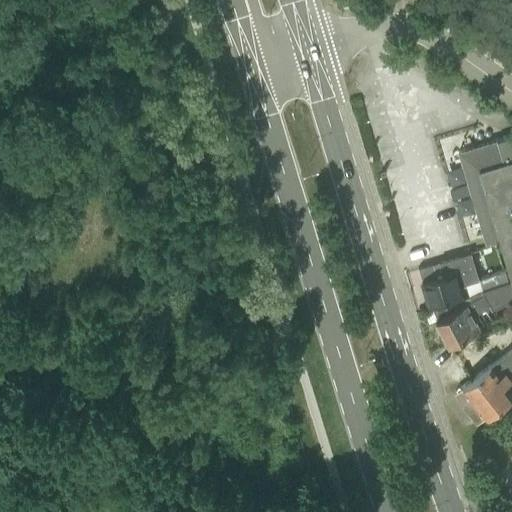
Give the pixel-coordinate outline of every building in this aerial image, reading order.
[(510,135),(458,151),(467,181),(471,193),(486,243),(499,239),(503,238),(511,269),(511,137),(510,136),(510,135)] [(479,279),(478,278),(471,252),(439,261),(443,274),(422,281),(429,304),(461,294),(458,285),(479,279)] [(506,282),(508,281),(504,270),(478,278),(479,279),(483,290),(506,282)] [(463,297),(433,306),(433,307),(438,317),(436,319),(449,343),(479,327),(472,315),(489,306),(491,309),(511,298),(511,297),(511,279),(511,280),(508,281),(506,282),(483,290),(469,295),(464,296),(463,297)] [(511,347),(490,364),(461,386),(485,416),(511,395),(511,347)]
